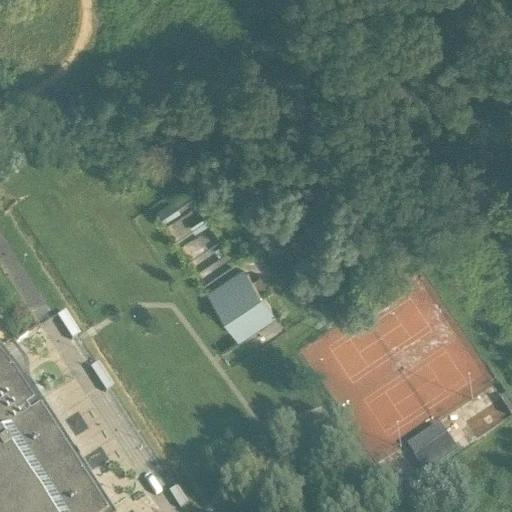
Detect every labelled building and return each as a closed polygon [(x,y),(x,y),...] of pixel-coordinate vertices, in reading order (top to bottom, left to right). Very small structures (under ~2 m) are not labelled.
[(164,213),(209,281),(242,260),(197,192),(164,213)] [(247,274),(212,297),(240,339),(275,316),(247,274)] [(57,321),(71,343),(78,338),(64,316),(57,321)] [(32,408),(0,358),(0,511),(105,511),(42,412),(37,416),(32,408)] [(112,392),(97,368),(90,372),(106,397),(112,392)] [(414,460),(425,477),(459,454),(447,437),(414,460)] [(177,492),(170,497),(180,511),(187,507),(177,492)]
